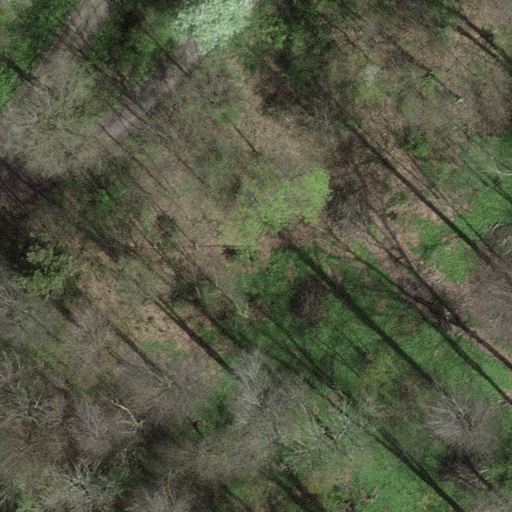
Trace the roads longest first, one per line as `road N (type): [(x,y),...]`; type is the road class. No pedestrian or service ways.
road 1 (track): [(19,119),(97,150),(127,140),(174,96),(243,0)]
road 2 (track): [(19,119),(84,0)]
